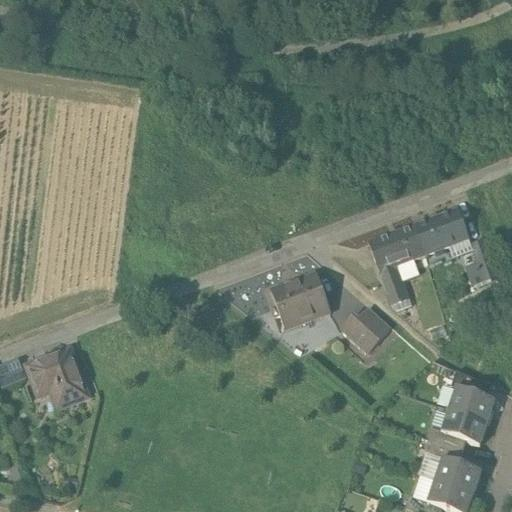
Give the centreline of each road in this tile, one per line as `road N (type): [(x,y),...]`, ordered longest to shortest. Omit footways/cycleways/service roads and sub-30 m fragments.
road 1 (residential): [(511,168),(0,365)]
road 2 (track): [(0,6),(94,30),(340,57),(454,29),(511,3)]
